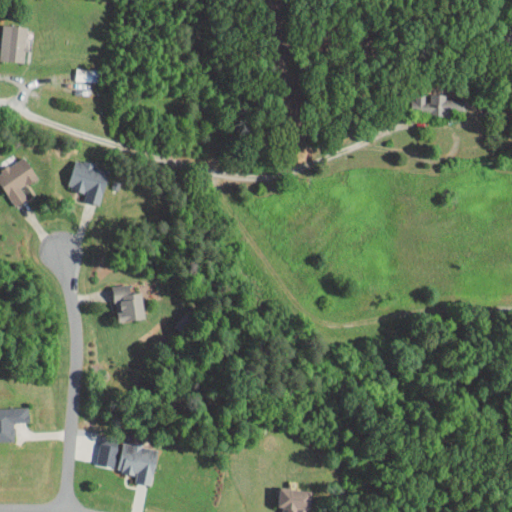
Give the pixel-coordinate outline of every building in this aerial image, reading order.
[(0,54),(15,55),(16,19),(0,17),(0,54)] [(420,87),(420,94),(415,94),(415,86),(405,87),(406,108),(455,106),(455,92),(437,92),(436,86),(420,87)] [(28,171),(15,149),(0,157),(0,194),(4,200),(17,192),(11,182),(28,171)] [(74,185),(72,194),(90,198),(98,165),(84,162),(85,157),(64,152),(57,181),(74,185)] [(102,279),(107,315),(136,311),(133,285),(121,287),(120,277),(102,279)] [(0,400),(0,434),(4,434),(4,416),(20,415),(19,400),(0,400)] [(87,457),(105,459),(108,436),(90,433),(87,457)] [(149,442),(112,435),(106,464),(126,468),(124,475),(142,479),(149,442)] [(300,507),(303,484),(272,480),(269,503),(300,507)]
